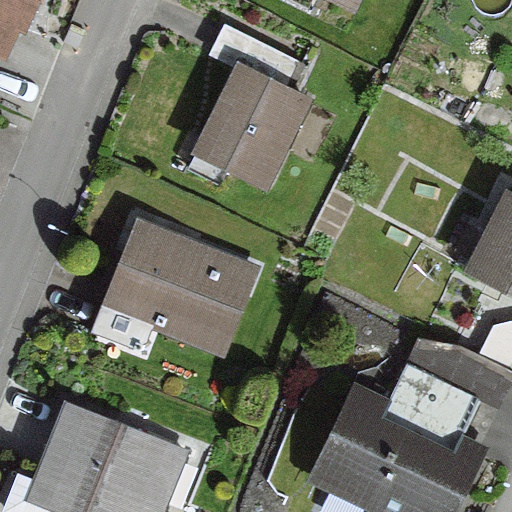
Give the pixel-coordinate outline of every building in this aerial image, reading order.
[(0,0),(0,40),(7,26),(16,30),(24,16),(14,12),(18,0),(0,0)] [(306,0),(328,0),(347,9),(351,0),(282,0),(302,10),(306,0)] [(222,169),(259,187),(301,101),(284,92),(297,66),(224,29),(210,58),(232,69),(183,169),(214,185),(222,169)] [(471,276),(511,297),(511,198),(503,194),(485,230),(493,234),(471,276)] [(215,351),(247,270),(135,226),(92,333),(121,345),(121,346),(134,352),(143,322),(215,351)] [(388,393),(370,385),(323,482),(370,504),(366,511),(452,511),(483,448),(457,435),(474,399),(402,364),(388,393)] [(112,437),(116,427),(62,405),(31,483),(64,496),(58,511),(154,511),(179,452),(137,435),(132,445),(112,437)]
